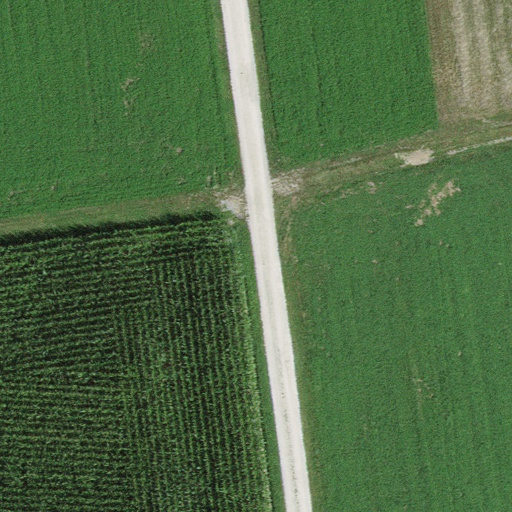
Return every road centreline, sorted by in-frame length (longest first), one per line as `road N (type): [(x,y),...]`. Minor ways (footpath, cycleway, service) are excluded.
road 1 (track): [(234,0),(305,511)]
road 2 (track): [(256,173),(511,121)]
